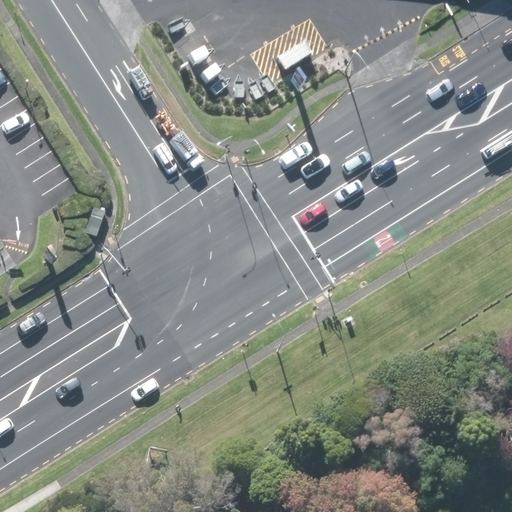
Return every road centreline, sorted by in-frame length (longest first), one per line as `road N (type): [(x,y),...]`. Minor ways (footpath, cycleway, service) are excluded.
road 1 (primary): [(511,93),(218,278)]
road 2 (secondary): [(218,278),(49,0)]
road 3 (primary): [(218,278),(0,419)]
